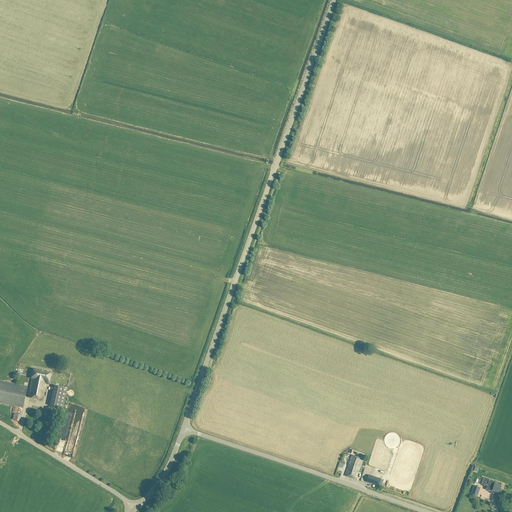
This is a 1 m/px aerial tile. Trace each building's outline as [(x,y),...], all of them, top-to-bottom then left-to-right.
[(51,373),(32,369),(31,378),(32,378),(28,397),(42,400),(46,384),(48,385),(51,373)] [(0,402),(22,408),(27,387),(0,380),(0,402)] [(62,408),(67,388),(55,386),(50,406),(62,408)] [(21,415),(14,413),(12,420),(19,422),(21,415)] [(77,420),(68,450),(72,452),(81,422),(77,420)] [(351,455),(345,475),(356,479),(360,467),(363,459),(351,455)] [(380,479),(369,476),(367,481),(379,485),(380,479)] [(501,486),(495,483),(488,480),(489,479),(485,478),(485,479),(483,478),(481,484),(483,485),(486,487),(485,489),(493,492),(493,491),(495,491),(494,492),(500,494),(502,489),(500,489),(501,486)] [(474,486),(472,493),(477,495),(480,488),(474,486)]
